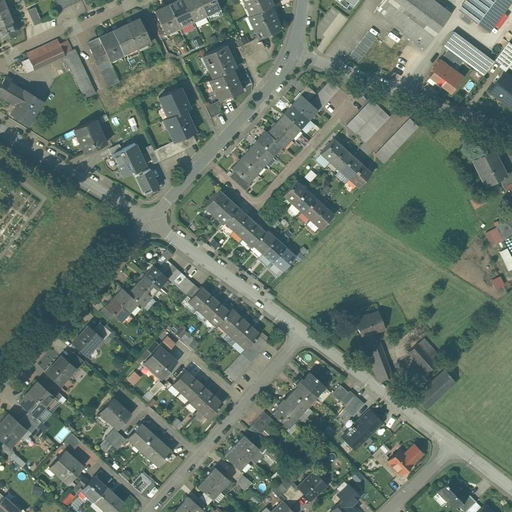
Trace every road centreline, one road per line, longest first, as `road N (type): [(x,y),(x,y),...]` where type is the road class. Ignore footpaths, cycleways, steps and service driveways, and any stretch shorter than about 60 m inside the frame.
road 1 (residential): [(302,331),(146,511)]
road 2 (residential): [(296,55),(511,136)]
road 3 (residential): [(0,389),(150,219)]
road 4 (residential): [(296,55),(150,219)]
road 5 (residential): [(302,331),(454,444)]
road 6 (residential): [(150,219),(302,331)]
road 7 (residential): [(0,127),(150,219)]
road 8 (residential): [(0,59),(124,0)]
